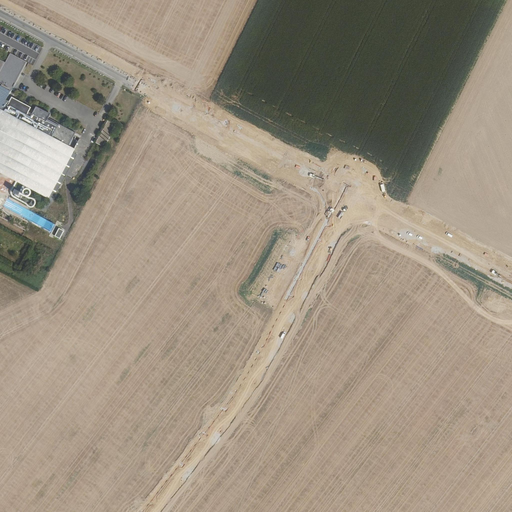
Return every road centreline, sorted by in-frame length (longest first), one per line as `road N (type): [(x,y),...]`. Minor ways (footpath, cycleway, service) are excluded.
road 1 (track): [(511,279),(136,85)]
road 2 (unknown): [(149,511),(223,420),(348,195)]
road 3 (residential): [(0,15),(136,85)]
